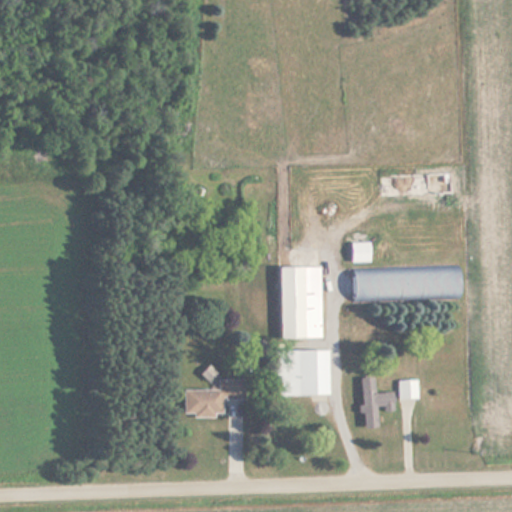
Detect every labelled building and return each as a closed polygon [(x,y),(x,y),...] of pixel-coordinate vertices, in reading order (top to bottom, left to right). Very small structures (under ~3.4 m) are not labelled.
[(378,194),(449,194),(449,177),(378,177),(378,194)] [(436,209),(372,209),(372,223),(436,223),(436,209)] [(369,264),(369,243),(350,243),(350,264),(369,264)] [(319,267),(278,267),(278,339),(319,339),(319,267)] [(458,270),(351,272),(351,303),(459,301),(458,270)] [(327,396),(327,351),(274,351),(274,396),(327,396)] [(182,390),(182,417),(221,416),(221,400),(243,400),(242,379),(216,379),(216,390),(182,390)] [(392,411),(391,394),(373,394),(372,379),(359,379),(360,428),(376,427),(376,412),(392,411)] [(399,381),(399,400),(416,400),(416,381),(399,381)]
